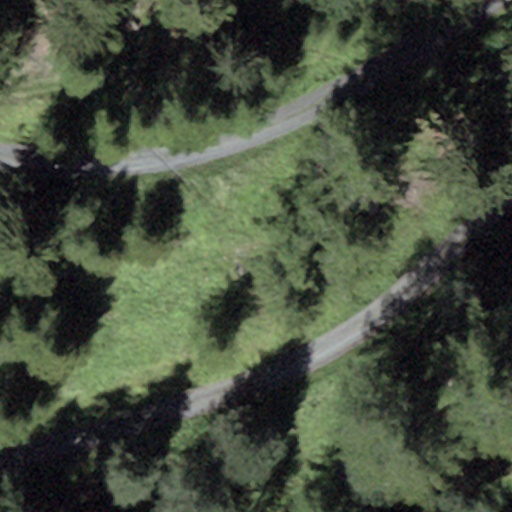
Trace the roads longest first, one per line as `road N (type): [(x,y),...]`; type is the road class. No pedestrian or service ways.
road 1 (track): [(511,198),(436,261),(281,366),(0,460)]
road 2 (track): [(0,155),(134,161),(247,135),(438,34),(484,0)]
